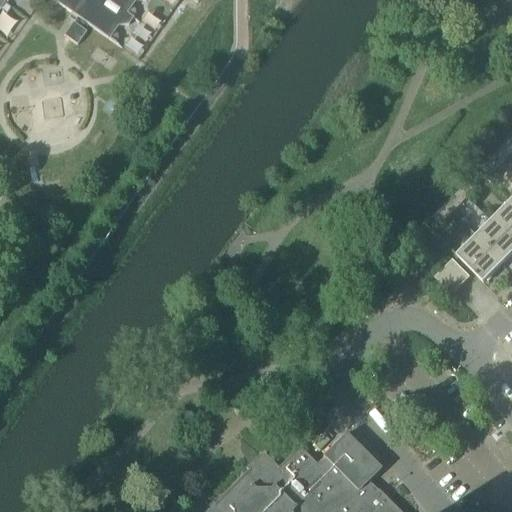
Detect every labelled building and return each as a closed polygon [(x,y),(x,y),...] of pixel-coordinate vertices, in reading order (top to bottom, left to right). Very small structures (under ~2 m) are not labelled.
[(0,0),(0,9),(4,4),(6,1),(6,0),(48,0),(114,46),(115,45),(114,44),(117,41),(116,37),(113,34),(117,29),(127,27),(132,21),(132,20),(134,16),(134,12),(130,9),(134,4),(144,2),(145,2),(146,0),(0,0)] [(63,37),(69,42),(76,47),(86,33),(72,24),(63,37)] [(511,144),(503,154),(505,161),(511,154),(511,144)] [(505,161),(503,154),(491,165),(493,173),(505,161)] [(476,181),(464,192),(466,199),(478,188),(476,181)] [(460,196),(449,208),(451,215),(462,203),(460,196)] [(511,206),(510,204),(490,224),(511,245),(511,206)] [(451,215),(449,208),(438,219),(439,226),(451,215)] [(511,245),(490,224),(476,238),(503,265),(511,256),(511,245)] [(503,265),(476,238),(456,258),(483,285),(503,265)] [(452,262),(443,271),(460,288),(469,279),(452,262)] [(460,288),(443,271),(440,280),(456,297),(460,288)] [(323,469),(304,452),(283,475),(266,458),(213,511),(397,511),(377,492),(375,494),(366,485),(379,471),(344,437),(345,442),(328,460),(330,462),(323,469)]
